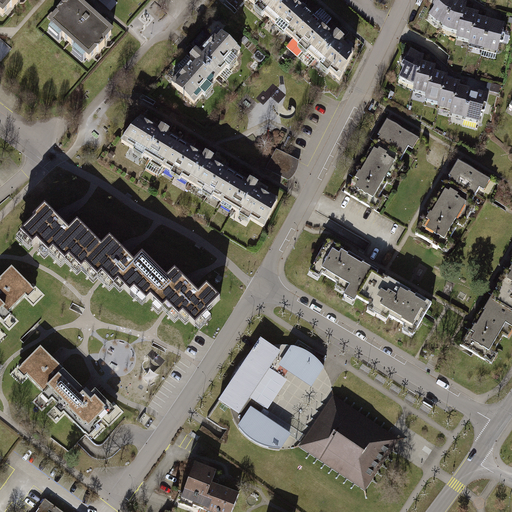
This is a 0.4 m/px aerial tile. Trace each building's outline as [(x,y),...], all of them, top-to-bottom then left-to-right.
[(0,0),(0,17),(10,27),(33,0),(0,0)] [(256,0),(252,6),(261,12),(259,15),(269,23),(272,20),(286,30),(281,36),(288,41),(297,47),(317,21),(298,6),(302,1),(301,0),(256,0)] [(458,2),(456,0),(446,0),(431,19),(444,29),(458,2)] [(458,2),(444,29),(459,36),(465,25),(469,12),(470,7),(458,2)] [(77,7),(53,34),(96,72),(121,44),(77,7)] [(465,25),(459,36),(458,42),(474,46),(478,32),(480,21),(481,17),(469,12),(465,25)] [(317,21),(297,47),(314,60),(315,58),(328,69),(325,72),(335,80),(344,87),(365,60),(349,49),(352,45),(344,38),(343,40),(317,21)] [(478,32),(474,46),(472,51),(487,54),(494,24),(480,21),(478,32)] [(494,24),(487,54),(502,58),(509,28),(499,25),(494,24)] [(246,58),(219,34),(172,87),(200,111),(246,58)] [(1,38),(0,38),(0,60),(12,48),(1,38)] [(428,60),(413,54),(401,83),(417,90),(426,74),(427,67),(428,60)] [(440,70),(427,67),(426,74),(417,90),(417,95),(430,99),(437,85),(439,76),(440,70)] [(451,80),(439,76),(437,85),(430,99),(429,104),(442,109),(449,95),(451,83),(451,80)] [(464,86),(451,83),(449,95),(442,109),(455,115),(461,101),(463,90),(464,86)] [(477,93),(463,90),(461,101),(455,115),(454,118),(468,122),(477,93)] [(492,97),(477,93),(468,122),(482,127),(488,113),(492,97)] [(162,172),(178,144),(167,138),(170,135),(156,127),(153,131),(132,119),(116,146),(162,172)] [(385,141),(381,148),(404,160),(410,150),(418,154),(424,143),(388,123),(380,138),(385,141)] [(162,172),(212,201),(227,175),(210,166),(213,160),(203,155),(201,158),(178,144),(162,172)] [(381,148),(377,145),(350,193),(378,208),(404,160),(381,148)] [(287,155),(277,149),(266,169),(277,175),(289,181),(293,177),(296,173),(298,167),(299,161),(287,155)] [(458,184),(454,190),(477,203),(483,193),(490,197),(497,185),(461,166),(453,181),(458,184)] [(246,186),(227,175),(212,201),(263,230),(278,204),(256,191),(258,188),(248,182),(246,186)] [(454,190),(449,188),(422,236),(450,251),(477,203),(454,190)] [(80,269),(101,247),(77,223),(69,231),(58,221),(45,207),(33,219),(34,221),(20,234),(32,246),(37,242),(39,245),(49,254),(53,250),(65,262),(69,258),(80,269)] [(145,301),(166,279),(142,255),(134,263),(124,253),(110,239),(101,247),(80,269),(81,270),(85,266),(98,278),(102,274),(104,277),(114,286),(118,282),(130,294),(134,290),(145,301)] [(330,248),(312,278),(324,285),(327,279),(341,287),(338,292),(348,298),(347,301),(360,309),(363,304),(379,276),(330,248)] [(511,263),(510,268),(508,271),(510,273),(506,280),(503,279),(497,289),(499,290),(493,300),(492,302),(488,299),(481,311),(482,312),(475,324),(474,323),(464,339),(461,345),(491,363),(497,353),(494,351),(503,336),(507,339),(511,330),(511,263)] [(0,318),(0,319),(7,313),(8,314),(26,296),(25,294),(32,288),(12,268),(0,279),(0,318)] [(206,313),(220,299),(207,286),(198,294),(188,284),(175,271),(166,279),(145,301),(146,302),(150,298),(163,310),(167,306),(169,308),(179,318),(183,314),(195,326),(207,314),(206,313)] [(379,276),(363,304),(375,310),(372,316),(391,327),(394,322),(410,294),(379,276)] [(27,299),(34,306),(46,294),(34,283),(30,287),(35,291),(27,299)] [(438,309),(410,294),(394,322),(410,331),(406,338),(418,344),(438,309)] [(293,348),(278,349),(265,342),(224,404),(233,410),(238,426),(249,438),(258,446),(269,450),(285,451),(294,437),(267,419),(294,377),(315,389),(329,367),(318,358),(308,351),(293,348)] [(41,348),(21,367),(28,374),(26,376),(45,394),(46,392),(52,399),(72,379),(57,364),(41,348)] [(72,379),(52,399),(65,411),(63,412),(85,434),(91,427),(93,428),(106,415),(105,414),(112,407),(95,390),(91,395),(88,392),(86,390),(84,391),(72,379)] [(388,436),(334,400),(308,438),(311,440),(308,444),(305,447),(364,487),(392,446),(385,442),(387,439),(388,436)] [(224,477),(195,469),(183,509),(192,511),(240,511),(245,498),(219,490),(224,477)] [(61,511),(45,500),(35,511),(61,511)]
